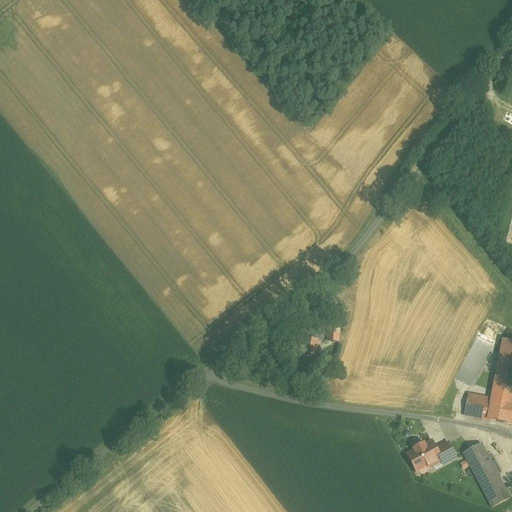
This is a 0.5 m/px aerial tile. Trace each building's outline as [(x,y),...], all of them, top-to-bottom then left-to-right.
[(339,343),(340,327),(328,326),(326,342),(339,343)] [(318,358),(318,340),(296,340),(295,357),(318,358)] [(511,342),(504,341),(493,400),(511,403),(511,342)] [(511,403),(493,400),(469,396),(465,416),(508,423),(511,404),(511,403)] [(432,442),(408,456),(418,474),(419,473),(423,475),(429,471),(429,468),(442,461),(440,459),(441,458),(437,450),(432,442)] [(449,443),(437,450),(441,458),(440,459),(442,461),(444,466),(457,459),(449,443)] [(511,499),(482,445),(464,455),(492,508),(511,499)]
